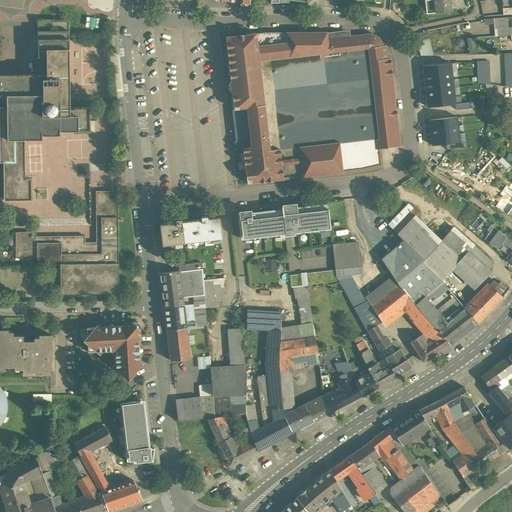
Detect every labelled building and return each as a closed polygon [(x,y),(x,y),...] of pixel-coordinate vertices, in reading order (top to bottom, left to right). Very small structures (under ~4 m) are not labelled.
[(429,13),(437,12),(436,1),(436,0),(432,1),(427,1),(429,13)] [(449,0),(435,0),(436,0),(436,1),(437,12),(450,10),(449,0)] [(511,0),(501,0),(503,8),(511,7),(511,0)] [(507,18),(494,19),(495,36),(508,35),(507,18)] [(7,104),(7,107),(0,106),(0,162),(3,162),(4,201),(31,200),(31,179),(25,179),(25,140),(43,140),(43,136),(60,135),(60,131),(90,131),(90,107),(75,107),(75,109),(70,109),(69,19),(37,19),(38,57),(46,57),(46,74),(0,74),(0,96),(7,96),(7,98),(7,101),(7,104)] [(433,56),(426,31),(415,35),(421,56),(433,56)] [(326,32),(267,32),(225,38),(230,81),(229,83),(230,92),(232,93),(237,140),(236,142),(237,151),(239,153),(240,165),(245,164),(247,184),(363,171),(383,166),(381,149),(400,147),(390,59),(387,59),(386,46),(383,46),(381,41),(378,37),(373,34),(368,33),(327,38),(326,32)] [(474,38),(467,39),(469,55),(477,54),(476,51),(475,41),(474,38)] [(488,62),(477,62),(478,83),(490,85),(488,62)] [(423,67),(424,75),(452,72),(451,64),(423,67)] [(424,75),(425,83),(452,80),(452,72),(424,75)] [(425,83),(426,91),(453,88),(452,80),(425,83)] [(426,91),(426,99),(454,96),(453,88),(426,91)] [(426,99),(427,107),(455,104),(454,96),(426,99)] [(429,120),(430,129),(458,126),(457,117),(429,120)] [(430,129),(431,137),(459,133),(458,126),(430,129)] [(460,142),(459,133),(431,137),(432,145),(446,144),(460,142)] [(117,191),(95,191),(96,242),(85,242),(85,236),(36,237),(37,258),(37,266),(44,266),(60,266),(60,264),(118,263),(117,191)] [(296,205),(281,206),(282,213),(283,213),(285,234),(330,229),(328,208),(297,212),(296,205)] [(389,224),(398,235),(415,216),(417,215),(407,206),(389,224)] [(282,213),(251,217),(250,212),(246,212),(238,213),(241,239),(285,234),(283,213),(282,213)] [(204,219),(182,222),(184,242),(221,238),(219,218),(207,219),(207,216),(203,216),(204,219)] [(421,262),(440,241),(415,216),(398,235),(403,241),(421,262)] [(179,222),(160,224),(163,245),(184,242),(181,219),(178,219),(179,222)] [(484,239),(489,243),(498,231),(490,226),(487,230),(489,233),(484,239)] [(474,246),(453,227),(440,241),(461,259),(468,253),(474,246)] [(511,241),(498,231),(489,243),(497,249),(502,244),(508,247),(511,248),(511,251),(511,253),(511,254),(511,241)] [(33,232),(14,233),(15,247),(19,247),(20,259),(37,258),(36,237),(33,237),(33,232)] [(421,262),(403,241),(381,260),(393,277),(399,285),(416,272),(424,265),(421,262)] [(461,259),(440,241),(421,262),(424,265),(440,280),(455,266),(461,259)] [(335,270),(336,276),(363,274),(358,243),(332,245),(335,270)] [(474,246),(468,253),(485,268),(491,261),(474,246)] [(490,273),(468,253),(461,259),(455,266),(477,285),(490,273)] [(277,260),(267,259),(267,270),(277,271),(277,260)] [(118,263),(60,264),(60,266),(61,294),(119,293),(118,263)] [(440,280),(424,265),(416,272),(399,285),(411,299),(415,304),(424,296),(442,282),(440,280)] [(190,270),(179,271),(182,298),(193,296),(204,295),(203,280),(202,268),(190,270)] [(335,270),(305,273),(307,285),(336,281),(336,276),(335,270)] [(179,271),(161,273),(164,300),(182,298),(179,271)] [(305,273),(290,275),(291,287),(307,285),(305,273)] [(336,277),(354,308),(361,304),(366,301),(352,276),(336,277)] [(399,285),(393,277),(367,298),(368,300),(372,307),(399,285)] [(225,278),(203,280),(204,295),(205,303),(205,308),(219,306),(225,278)] [(493,280),(489,285),(500,296),(507,287),(500,282),(498,284),(493,280)] [(442,282),(424,296),(428,300),(433,296),(435,299),(448,289),(442,282)] [(294,299),(308,296),(307,285),(292,287),(294,299)] [(399,285),(372,307),(382,322),(402,307),(411,299),(399,285)] [(489,285),(475,299),(488,312),(502,297),(500,296),(489,285)] [(469,305),(459,293),(455,297),(465,309),(469,305)] [(204,295),(193,296),(194,304),(205,303),(204,295)] [(312,323),(308,296),(296,299),(301,325),(312,323)] [(428,300),(424,296),(415,304),(424,315),(433,307),(428,300)] [(437,311),(427,318),(449,345),(477,323),(465,309),(455,297),(454,296),(437,311)] [(182,298),(164,300),(165,307),(183,305),(182,298)] [(415,304),(411,299),(402,307),(413,320),(415,319),(433,339),(440,333),(427,318),(424,315),(415,304)] [(488,312),(475,299),(469,305),(465,309),(477,323),(488,312)] [(366,301),(361,304),(374,326),(376,325),(376,326),(382,322),(372,307),(368,300),(366,301)] [(205,303),(194,304),(196,326),(207,325),(205,308),(205,303)] [(194,304),(183,305),(186,328),(196,326),(194,304)] [(374,326),(361,304),(354,308),(367,330),(374,326)] [(183,305),(165,307),(167,330),(186,328),(183,305)] [(433,307),(424,315),(427,318),(437,311),(433,307)] [(280,313),(247,310),(247,329),(269,331),(280,331),(280,313)] [(128,325),(113,326),(111,329),(108,326),(100,327),(97,324),(94,327),(87,328),(88,352),(115,350),(115,363),(113,365),(129,379),(143,364),(139,361),(139,353),(136,351),(139,348),(138,334),(136,333),(140,329),(140,327),(140,325),(139,323),(138,322),(136,321),(134,322),(132,323),(129,326),(128,325)] [(280,337),(280,342),(315,336),(312,323),(301,325),(280,328),(280,331),(280,337)] [(374,326),(367,330),(375,344),(384,339),(376,326),(376,325),(374,326)] [(186,328),(167,330),(171,360),(189,358),(186,328)] [(23,335),(6,336),(6,333),(8,333),(8,329),(0,329),(0,369),(0,366),(4,366),(4,367),(15,367),(15,366),(19,366),(19,369),(23,369),(23,375),(27,375),(27,372),(45,372),(45,374),(50,374),(50,354),(51,354),(51,340),(53,338),(51,335),(39,335),(39,339),(41,339),(41,341),(23,341),(23,335)] [(231,366),(244,365),(242,329),(229,329),(231,366)] [(433,339),(426,343),(434,354),(449,345),(440,333),(433,339)] [(434,354),(426,343),(420,335),(409,342),(423,361),(434,354)] [(315,336),(280,342),(279,359),(283,358),(305,354),(317,352),(315,336)] [(280,337),(269,337),(267,360),(268,375),(273,409),(282,408),(279,372),(279,365),(279,359),(280,342),(280,337)] [(384,339),(375,344),(379,351),(390,344),(387,337),(384,339)] [(390,344),(379,351),(383,358),(395,351),(390,344)] [(395,351),(383,358),(384,359),(385,358),(390,367),(396,376),(411,366),(407,359),(406,359),(399,349),(395,351)] [(368,350),(360,354),(366,368),(367,369),(375,364),(368,350)] [(317,352),(305,354),(307,363),(307,366),(319,364),(317,352)] [(305,354),(283,358),(283,365),(287,365),(288,372),(288,373),(292,372),(291,366),(307,363),(305,354)] [(511,361),(508,356),(493,368),(501,379),(504,377),(511,371),(511,370),(511,361)] [(283,358),(279,359),(279,365),(279,372),(288,372),(287,365),(283,365),(283,358)] [(351,369),(347,361),(345,362),(351,378),(354,377),(352,372),(351,369)] [(348,379),(351,378),(345,362),(334,364),(339,376),(345,374),(348,379)] [(375,364),(367,369),(369,372),(378,386),(396,376),(390,367),(381,372),(376,363),(375,364)] [(231,366),(211,367),(213,395),(222,395),(230,394),(246,393),(245,379),(244,365),(231,366)] [(493,368),(480,377),(489,388),(489,387),(501,379),(493,368)] [(288,372),(279,372),(282,408),(291,407),(288,373),(288,372)] [(359,378),(357,375),(354,377),(362,395),(378,386),(369,372),(359,378)] [(264,426),(274,421),(268,375),(257,377),(262,418),(264,426)] [(341,382),(340,383),(344,394),(347,403),(362,395),(354,377),(351,378),(348,379),(341,382)] [(501,379),(489,387),(491,390),(497,386),(501,383),(502,383),(506,379),(504,377),(501,379)] [(250,379),(245,379),(246,393),(246,413),(246,416),(249,426),(250,429),(251,433),(257,430),(250,379)] [(511,394),(502,383),(501,383),(497,386),(508,400),(511,396),(511,394)] [(463,386),(441,399),(448,409),(457,404),(462,412),(466,410),(475,404),(463,386)] [(509,415),(493,427),(509,447),(511,445),(511,404),(508,400),(497,386),(491,390),(488,392),(504,412),(506,413),(507,412),(509,415)] [(333,390),(321,396),(327,413),(347,403),(344,394),(337,398),(333,390)] [(246,393),(230,394),(233,415),(246,413),(246,393)] [(213,395),(204,396),(207,418),(208,418),(215,417),(213,395)] [(223,416),(222,395),(213,395),(215,417),(220,417),(223,416)] [(200,396),(175,399),(178,421),(202,418),(200,396)] [(321,396),(296,409),(304,425),(327,413),(321,396)] [(441,399),(418,411),(424,419),(437,412),(444,427),(454,421),(453,419),(448,409),(441,399)] [(129,402),(120,403),(126,451),(128,451),(128,456),(126,456),(127,461),(133,460),(134,463),(151,461),(151,462),(153,462),(154,448),(153,447),(153,448),(150,448),(144,400),(136,401),(129,402)] [(448,409),(453,419),(462,412),(457,404),(448,409)] [(475,404),(466,410),(472,418),(481,413),(475,404)] [(282,408),(273,409),(274,421),(264,426),(273,441),(292,431),(284,415),(282,408)] [(296,409),(284,415),(292,431),(304,425),(296,409)] [(472,448),(475,453),(489,443),(472,418),(466,410),(462,412),(453,419),(454,421),(472,448)] [(418,411),(390,429),(397,438),(402,445),(429,427),(424,419),(418,411)] [(497,437),(481,413),(472,418),(489,443),(497,437)] [(215,417),(208,418),(211,427),(222,422),(220,417),(215,417)] [(454,421),(444,427),(465,452),(472,448),(454,421)] [(222,422),(211,427),(218,443),(229,437),(222,422)] [(105,426),(74,443),(81,456),(90,452),(112,439),(105,426)] [(273,441),(264,426),(257,430),(251,433),(253,438),(258,449),(273,441)] [(390,429),(390,428),(384,431),(390,439),(389,440),(391,444),(392,444),(394,441),(397,438),(390,429)] [(384,431),(371,442),(380,452),(382,455),(381,456),(384,459),(388,456),(391,453),(390,452),(395,449),(391,444),(389,440),(390,439),(384,431)] [(431,437),(427,440),(433,447),(439,443),(434,435),(431,437)] [(253,438),(236,446),(231,436),(229,437),(218,443),(229,464),(258,449),(253,438)] [(475,453),(482,464),(484,466),(504,451),(497,437),(489,443),(475,453)] [(371,442),(370,441),(369,442),(378,454),(380,452),(371,442)] [(369,442),(350,456),(359,469),(368,462),(378,454),(369,442)] [(54,447),(36,457),(41,473),(42,475),(49,471),(63,464),(54,447)] [(465,452),(452,460),(463,476),(482,464),(475,453),(472,448),(465,452)] [(413,472),(395,449),(390,452),(391,453),(388,456),(405,477),(405,478),(413,472)] [(90,452),(81,456),(100,489),(102,495),(106,494),(104,490),(107,489),(106,485),(107,484),(90,452)] [(76,456),(68,461),(78,479),(87,474),(76,456)] [(350,456),(330,471),(336,481),(342,477),(341,476),(342,476),(346,474),(347,473),(358,487),(367,482),(359,469),(350,456)] [(36,457),(0,476),(0,483),(1,489),(2,489),(23,483),(41,473),(36,457)] [(422,458),(416,463),(419,467),(423,472),(429,467),(422,458)] [(384,483),(373,467),(368,462),(359,469),(367,482),(374,493),(383,487),(382,486),(384,483)] [(423,472),(440,496),(450,489),(432,465),(429,467),(423,472)] [(413,472),(405,478),(405,477),(391,487),(390,494),(404,511),(423,511),(426,510),(432,505),(441,498),(440,496),(423,472),(419,467),(413,472)] [(59,498),(49,471),(42,475),(51,501),(59,498)] [(310,486),(324,502),(331,497),(340,488),(336,481),(330,471),(310,486)] [(23,483),(2,489),(1,489),(0,489),(7,511),(55,511),(51,501),(42,475),(41,473),(23,483)] [(97,493),(87,474),(78,479),(77,480),(76,482),(78,485),(81,486),(86,495),(86,494),(87,496),(97,493)] [(346,474),(342,476),(341,476),(342,477),(346,483),(350,480),(346,474)] [(107,489),(104,490),(106,494),(102,495),(108,511),(142,499),(138,491),(139,490),(138,487),(137,487),(133,480),(107,489)] [(367,482),(358,487),(365,498),(367,498),(374,493),(367,482)] [(324,502),(310,486),(296,498),(308,511),(312,511),(320,506),(324,502)] [(340,488),(331,497),(332,500),(334,499),(341,511),(347,507),(350,505),(350,504),(347,499),(340,488)] [(87,496),(76,500),(80,511),(105,511),(97,493),(87,496)] [(80,511),(76,500),(62,505),(59,498),(51,501),(55,511),(80,511)] [(308,511),(296,498),(280,511),(308,511)] [(507,500),(491,511),(508,511),(503,505),(508,502),(507,500)] [(511,511),(511,506),(508,502),(503,505),(508,511),(511,511)]
